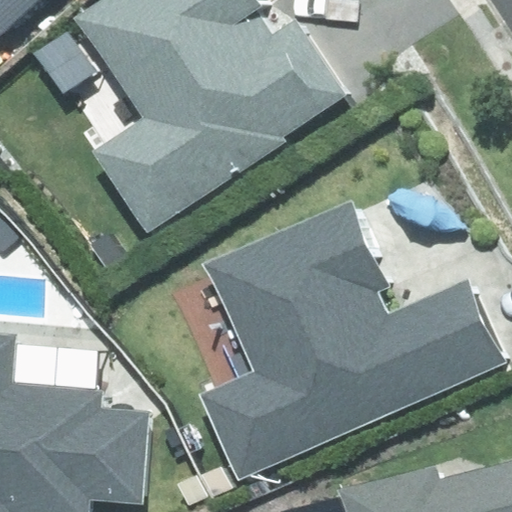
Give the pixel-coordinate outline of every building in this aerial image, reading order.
[(0,0),(0,31),(32,0),(0,0)] [(158,250),(368,101),(310,19),(291,33),(267,0),(115,0),(80,25),(142,112),(88,150),(158,250)] [(219,402),(254,477),(507,358),(474,286),(395,323),(367,264),(382,257),(361,211),(227,274),(275,376),(219,402)] [(0,511),(89,511),(91,498),(140,502),(147,409),(99,406),(100,390),(13,383),(16,334),(0,333),(0,511)] [(511,511),(511,462),(439,482),(435,464),(343,488),(349,511),(511,511)]
